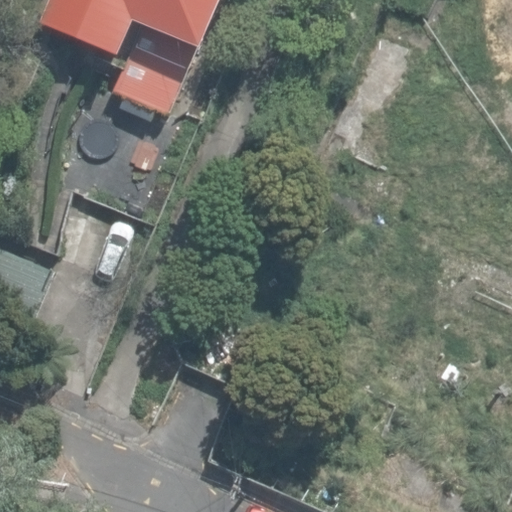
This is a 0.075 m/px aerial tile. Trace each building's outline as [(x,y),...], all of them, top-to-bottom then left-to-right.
[(206,45),(225,0),(48,0),(42,16),(124,53),(140,18),(146,20),(203,44),(206,45)] [(174,114),(203,44),(146,20),(116,88),(174,114)] [(511,115),(356,48),(302,175),(511,265),(511,115)] [(58,269),(0,246),(0,308),(37,323),(58,269)] [(511,511),(511,374),(415,323),(383,384),(356,369),(336,406),(368,423),(349,459),(449,511),(502,511),(506,506),(511,509),(511,511)]
